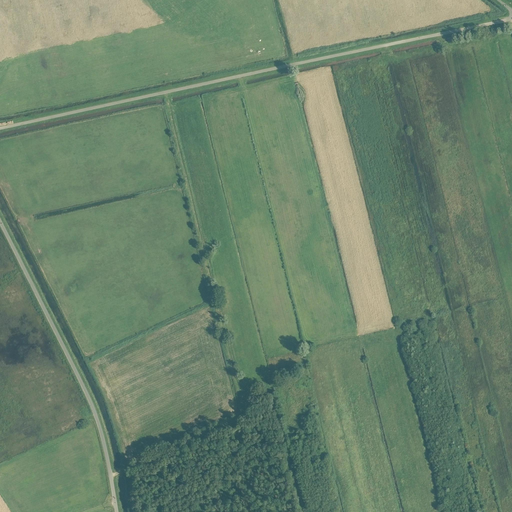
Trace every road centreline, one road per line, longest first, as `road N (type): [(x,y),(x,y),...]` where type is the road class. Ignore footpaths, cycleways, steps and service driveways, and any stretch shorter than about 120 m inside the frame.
road 1 (unclassified): [(0,127),(511,15)]
road 2 (unclassified): [(118,511),(88,397),(0,219)]
